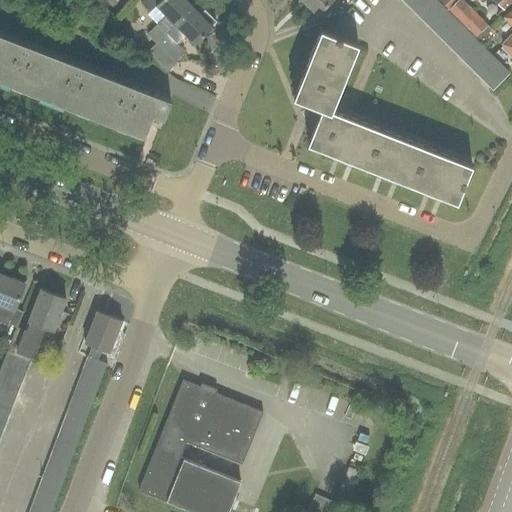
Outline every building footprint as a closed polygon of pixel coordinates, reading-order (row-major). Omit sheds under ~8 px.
[(147,34),(156,43),(157,44),(193,8),(185,0),(143,0),(141,3),(150,12),(156,6),(166,16),(147,34)] [(301,0),(316,15),(330,0),(301,0)] [(413,0),(408,6),(417,14),(430,0),(413,0)] [(430,0),(417,14),(425,22),(442,5),(437,0),(430,0)] [(442,0),(441,2),(448,9),(457,0),(442,0)] [(481,41),(492,30),(461,0),(459,0),(449,10),(481,41)] [(511,0),(494,0),(504,9),(511,1),(511,0)] [(425,22),(434,31),(451,14),(442,5),(425,22)] [(200,15),(193,8),(157,44),(156,43),(147,52),(168,72),(178,62),(171,56),(180,47),(176,43),(184,35),(194,45),(212,27),(211,27),(215,23),(204,11),(200,15)] [(434,31),(442,39),(459,22),(451,14),(434,31)] [(442,39),(451,48),(468,30),(459,22),(442,39)] [(428,149),(386,133),(344,116),(332,111),(358,44),(321,30),(293,98),(324,110),(310,146),(329,154),(371,170),(412,186),(457,203),(473,166),(428,149)] [(451,48),(459,56),(476,39),(468,30),(451,48)] [(0,80),(12,85),(28,45),(0,34),(0,80)] [(511,35),(503,45),(511,54),(511,35)] [(459,56),(468,65),(485,47),(476,39),(459,56)] [(161,128),(171,101),(28,45),(12,85),(145,137),(150,124),(161,128)] [(468,65),(476,73),(493,56),(485,47),(468,65)] [(476,73),(485,82),(502,64),(493,56),(476,73)] [(510,73),(502,64),(485,82),(493,90),(510,73)] [(0,303),(14,309),(24,283),(4,275),(3,276),(0,274),(0,303)] [(36,297),(40,282),(28,279),(24,293),(36,297)] [(65,298),(40,288),(24,330),(15,327),(6,351),(5,351),(4,353),(5,353),(29,362),(30,363),(31,361),(30,360),(39,336),(43,327),(53,330),(65,298)] [(85,341),(92,344),(88,356),(98,360),(103,349),(111,352),(111,351),(111,350),(117,334),(118,334),(119,330),(122,322),(123,320),(97,310),(96,313),(85,341)] [(1,364),(24,374),(29,362),(5,353),(1,364)] [(107,363),(98,360),(88,356),(84,366),(103,373),(106,365),(107,365),(107,363)] [(0,376),(20,385),(24,374),(1,364),(0,365),(0,376)] [(80,376),(99,383),(103,373),(84,366),(80,376)] [(0,389),(16,396),(20,385),(0,376),(0,389)] [(76,386),(95,393),(97,388),(98,389),(99,386),(98,385),(99,383),(80,376),(76,386)] [(264,412),(184,380),(140,491),(193,511),(230,511),(242,481),(181,457),(187,442),(243,464),(264,412)] [(73,396),(91,403),(95,393),(76,386),(73,396)] [(0,402),(12,407),(16,396),(0,389),(0,402)] [(69,406),(87,413),(89,410),(90,408),(89,408),(91,403),(73,396),(69,406)] [(0,415),(7,418),(12,407),(0,402),(0,415)] [(65,417),(84,423),(87,413),(69,406),(65,417)] [(61,427),(80,434),(80,433),(81,433),(82,431),(81,431),(84,423),(65,417),(61,427)] [(58,437),(76,444),(80,434),(61,427),(58,437)] [(54,447),(73,454),(74,452),(73,452),(76,444),(58,437),(54,447)] [(50,457),(69,464),(72,454),(73,454),(54,447),(50,457)] [(46,467),(66,474),(66,472),(69,464),(50,457),(46,467)] [(43,477),(61,484),(62,484),(63,482),(62,481),(65,474),(65,475),(66,474),(46,467),(43,477)] [(39,487),(58,494),(61,484),(43,477),(39,487)] [(35,498),(54,504),(56,498),(57,498),(58,496),(57,495),(58,494),(39,487),(35,498)] [(343,511),(346,506),(316,494),(308,511),(343,511)] [(32,508),(43,511),(50,511),(54,504),(35,498),(32,508)]
